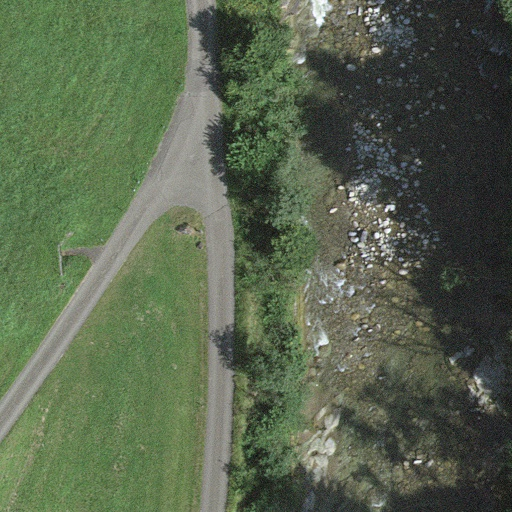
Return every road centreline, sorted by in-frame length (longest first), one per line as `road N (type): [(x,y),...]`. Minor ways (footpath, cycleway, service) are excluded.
road 1 (track): [(204,77),(222,262),(213,511)]
road 2 (track): [(204,77),(153,192),(0,422)]
